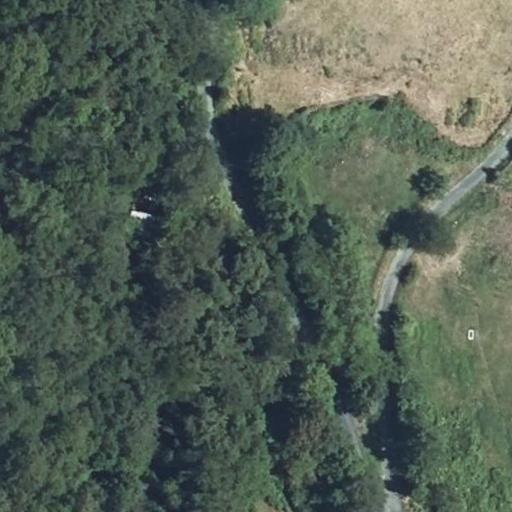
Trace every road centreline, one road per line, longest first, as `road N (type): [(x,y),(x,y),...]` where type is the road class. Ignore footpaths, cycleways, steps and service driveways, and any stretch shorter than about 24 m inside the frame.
road 1 (unclassified): [(204,0),(199,40),(220,152),(381,511)]
road 2 (unclassified): [(391,511),(380,349),(393,287),(418,231),(511,139)]
